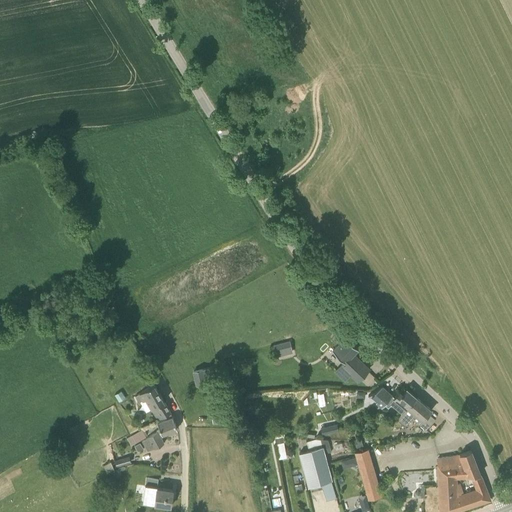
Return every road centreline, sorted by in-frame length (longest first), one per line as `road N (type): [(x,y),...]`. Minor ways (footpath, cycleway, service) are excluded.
road 1 (unclassified): [(503,509),(472,436),(373,341),(291,245),(141,0)]
road 2 (residential): [(183,511),(184,436),(159,380)]
